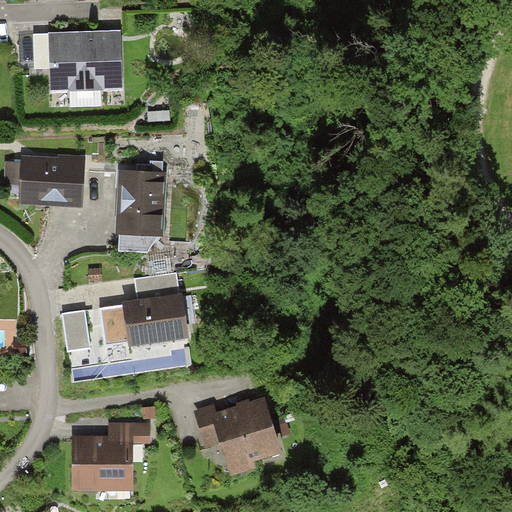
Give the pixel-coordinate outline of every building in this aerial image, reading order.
[(123,32),(54,34),(56,93),(125,90),(123,32)] [(89,159),(24,157),(22,207),(88,209),(89,159)] [(170,172),(119,170),(117,234),(168,236),(170,172)] [(128,307),(80,314),(82,331),(130,325),(133,350),(196,341),(190,296),(127,304),(128,307)] [(92,341),(75,344),(79,372),(96,369),(92,341)] [(236,478),(292,463),(274,400),(221,414),(219,406),(201,411),(206,431),(222,427),(236,478)] [(112,440),(77,439),(76,492),(137,493),(138,447),(156,448),(156,427),(112,427),(112,440)]
